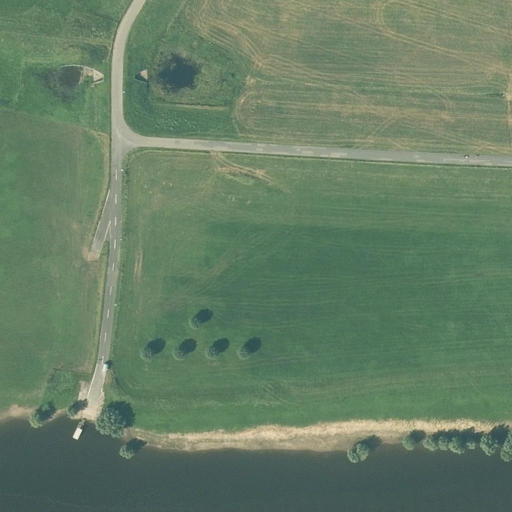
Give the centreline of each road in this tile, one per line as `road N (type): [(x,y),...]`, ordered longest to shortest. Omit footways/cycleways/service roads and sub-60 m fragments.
road 1 (unclassified): [(117,139),(511,159)]
road 2 (unclassified): [(88,417),(111,293),(117,139)]
road 3 (unclassified): [(117,139),(116,61),(138,0)]
